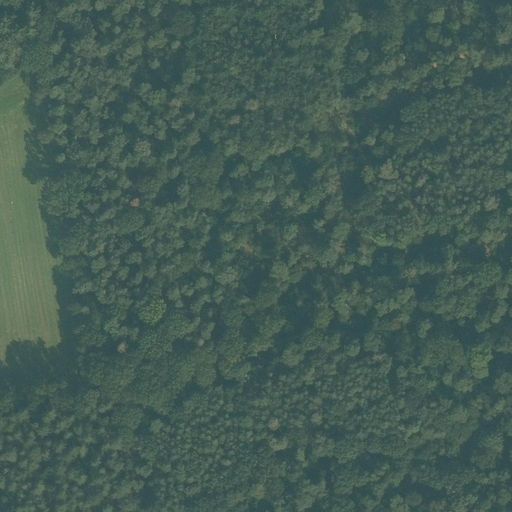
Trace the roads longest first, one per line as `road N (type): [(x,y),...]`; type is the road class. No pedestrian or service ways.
road 1 (track): [(194,370),(325,329),(415,349),(499,353)]
road 2 (track): [(194,370),(0,396)]
